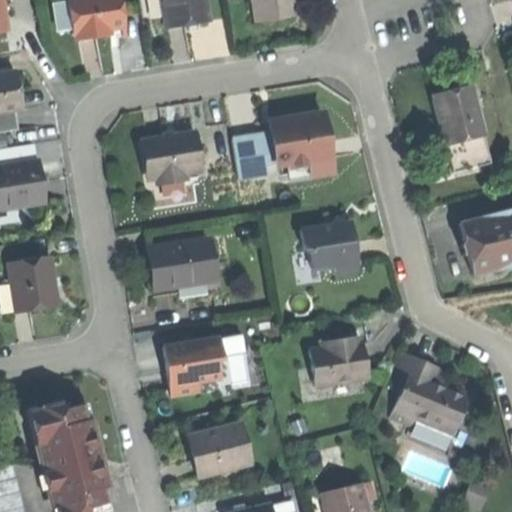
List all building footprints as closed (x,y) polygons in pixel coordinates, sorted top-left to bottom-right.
[(59,31),(74,29),(70,0),(68,0),(55,2),(59,31)] [(122,0),(70,0),(74,29),(75,34),(83,40),(97,38),(112,36),(111,29),(126,27),(122,0)] [(161,0),(166,29),(190,25),(189,18),(209,15),(206,0),(161,0)] [(255,0),(258,15),(296,9),(294,0),(255,0)] [(296,15),(296,9),(258,15),(259,20),(296,15)] [(210,22),(209,15),(189,18),(190,25),(199,24),(210,22)] [(0,111),(18,109),(24,108),(22,91),(18,71),(0,73),(0,111)] [(455,93),(436,97),(448,145),(485,136),(474,88),(455,93)] [(0,132),(21,129),(18,109),(0,111),(0,132)] [(252,137),(235,139),(241,179),(270,174),(268,163),(290,159),(291,167),(333,160),(330,144),(336,136),(328,131),(325,113),(273,122),(276,137),(264,139),(264,135),(252,137)] [(170,136),(151,139),(157,178),(162,177),(163,184),(188,180),(187,172),(205,170),(200,132),(170,136)] [(492,165),(485,136),(448,145),(455,174),(492,165)] [(150,179),(157,178),(151,139),(145,140),(150,179)] [(39,160),(0,166),(0,208),(27,205),(45,201),(42,182),(39,160)] [(335,175),(333,160),(291,167),(293,181),(335,175)] [(0,224),(29,220),(27,205),(0,208),(0,224)] [(511,209),(492,215),(497,221),(511,216),(511,209)] [(468,258),(473,276),(500,269),(507,261),(511,259),(511,216),(497,221),(492,215),(480,218),(459,224),(463,241),(470,246),(472,251),(468,258)] [(334,225),(300,229),(303,251),(310,250),(312,268),(336,265),(337,273),(359,271),(356,244),(354,222),(346,223),(341,217),(336,218),(334,225)] [(205,240),(151,248),(154,270),(157,291),(178,288),(177,284),(210,279),(205,240)] [(462,255),(468,258),(472,251),(470,246),(463,241),(460,245),(462,255)] [(305,269),(312,268),(310,250),(303,251),(305,269)] [(9,264),(16,312),(36,309),(59,306),(52,257),(9,264)] [(500,269),(511,266),(511,259),(507,261),(500,269)] [(179,295),(178,288),(157,291),(158,298),(179,295)] [(312,350),(317,385),(370,377),(367,355),(364,341),(361,341),(360,337),(344,339),(345,345),(325,348),(312,350)] [(217,338),(161,348),(171,397),(198,391),(197,383),(219,378),(216,359),(221,358),(217,338)] [(324,342),(325,348),(345,345),(344,339),(324,342)] [(433,365),(400,349),(385,381),(404,390),(392,415),(416,426),(421,416),(427,419),(454,431),(474,390),(446,377),(449,372),(433,365)] [(62,403),(40,407),(44,422),(38,423),(60,511),(89,511),(88,507),(108,504),(104,487),(109,486),(106,473),(103,458),(97,459),(94,447),(100,445),(97,432),(94,418),(88,419),(85,404),(76,407),(63,409),(62,403)] [(422,429),(427,419),(421,416),(416,426),(422,429)] [(195,457),(199,475),(245,465),(236,426),(191,436),(195,457)] [(2,466),(0,466),(0,482),(18,478),(14,463),(2,466)] [(18,478),(0,482),(0,498),(22,493),(18,478)] [(324,493),(329,511),(370,511),(364,483),(324,493)] [(22,493),(0,498),(0,511),(4,511),(25,507),(22,493)]
